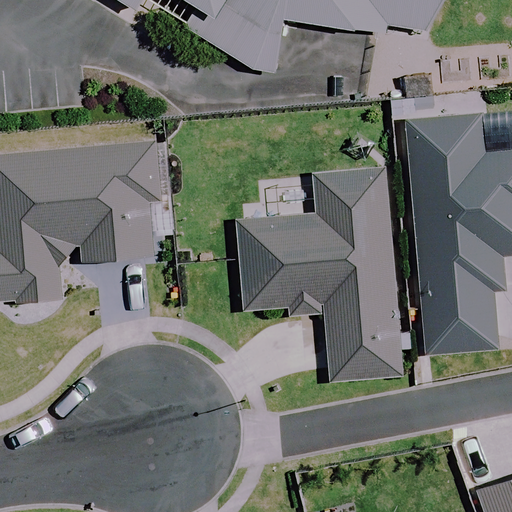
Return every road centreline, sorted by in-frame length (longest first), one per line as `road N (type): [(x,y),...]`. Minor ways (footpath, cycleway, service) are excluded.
road 1 (residential): [(171,437),(511,388)]
road 2 (residential): [(0,475),(171,437)]
